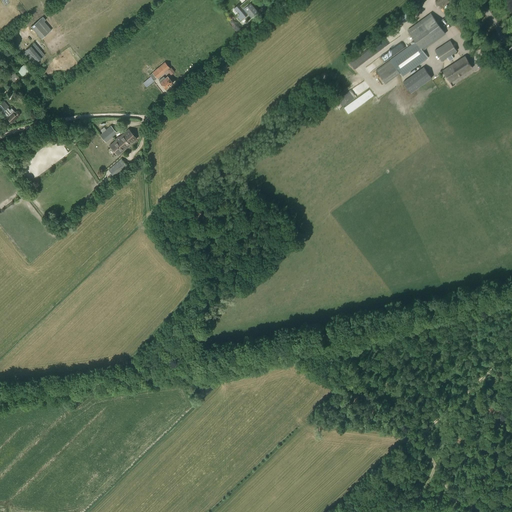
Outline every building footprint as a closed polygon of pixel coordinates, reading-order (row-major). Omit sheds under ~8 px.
[(239,4),(234,8),(239,14),(237,17),(240,20),(248,13),(251,17),(259,10),(252,2),(251,1),(251,0),(246,0),(240,5),(239,4)] [(442,8),(450,1),(449,0),(438,0),(436,2),(436,6),(438,7),(442,8)] [(402,76),(428,58),(422,50),(445,33),(431,14),(408,31),(416,42),(376,71),(385,83),(400,72),(402,76)] [(46,20),(43,16),(41,18),(41,17),(31,26),(42,38),(51,30),(44,21),(46,20)] [(386,37),(351,64),(354,68),(378,51),(376,47),(378,46),(379,48),(389,41),(386,37)] [(449,61),(454,58),(451,55),(457,51),(450,41),(435,51),(441,61),(447,57),(449,61)] [(34,64),(44,55),(34,43),(24,52),(34,64)] [(450,82),(472,68),(465,56),(443,71),(450,82)] [(146,87),(169,68),(165,62),(150,75),(151,77),(143,83),(146,87)] [(22,74),(29,69),(25,64),(18,70),(22,74)] [(403,82),(411,93),(432,78),(424,67),(403,82)] [(15,83),(20,79),(14,71),(9,76),(15,83)] [(163,76),(159,80),(160,82),(160,83),(165,89),(166,89),(167,89),(168,88),(168,87),(173,83),(167,76),(165,78),(163,76)] [(341,107),(370,88),(365,80),(336,100),(341,107)] [(2,102),(0,104),(0,107),(7,116),(9,117),(7,118),(11,122),(17,117),(16,116),(18,114),(19,114),(19,113),(18,112),(17,112),(16,113),(11,108),(9,110),(7,107),(9,106),(4,101),(2,102)] [(106,143),(110,139),(116,133),(110,126),(100,136),(106,143)] [(117,155),(136,139),(128,130),(109,146),(117,155)] [(117,180),(130,169),(127,167),(128,166),(121,159),(108,170),(115,177),(117,180)]
